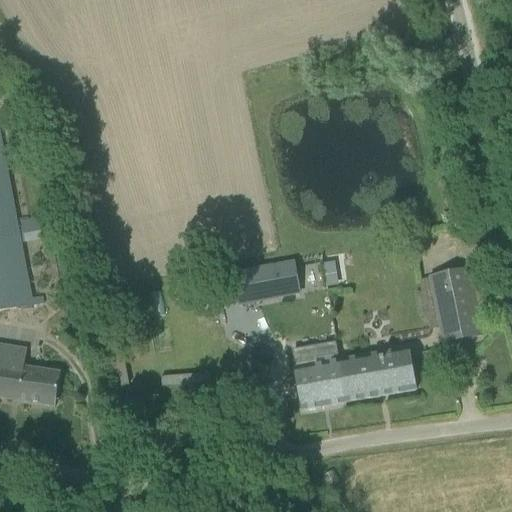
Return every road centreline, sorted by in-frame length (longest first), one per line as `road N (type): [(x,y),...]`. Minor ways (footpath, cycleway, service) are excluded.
road 1 (unclassified): [(511,423),(302,450),(194,488),(95,479),(0,456)]
road 2 (residential): [(511,235),(453,0)]
